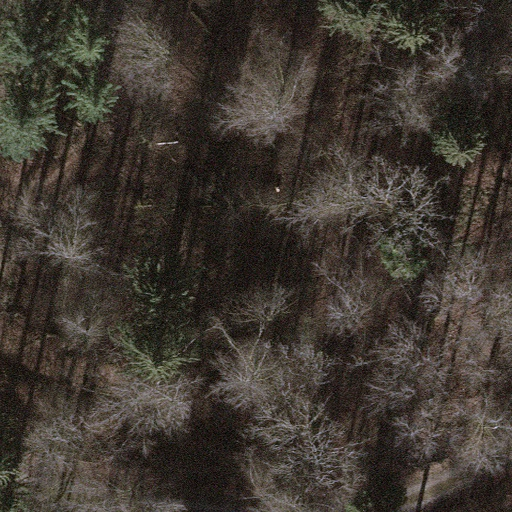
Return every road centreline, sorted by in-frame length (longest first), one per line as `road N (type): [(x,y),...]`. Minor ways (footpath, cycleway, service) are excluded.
road 1 (track): [(232,511),(117,498),(0,464)]
road 2 (track): [(511,448),(443,497),(350,511)]
